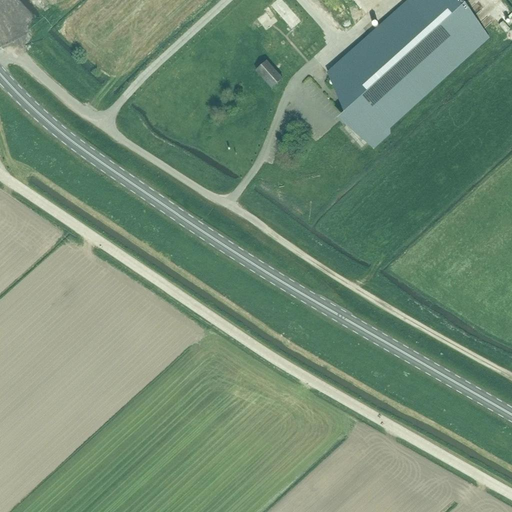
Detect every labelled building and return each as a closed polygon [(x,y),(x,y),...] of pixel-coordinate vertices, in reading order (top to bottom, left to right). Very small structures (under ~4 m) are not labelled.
[(380,130),(483,37),(449,0),(416,0),(332,77),(357,105),(347,114),(352,119),(351,120),(373,145),(384,135),(380,131),(380,130)] [(266,29),(280,45),(293,34),(278,18),(266,29)] [(243,29),(227,44),(237,56),(254,41),(243,29)] [(270,86),(286,74),(279,65),(276,67),(270,58),(260,66),(265,73),(262,75),(270,86)] [(437,97),(448,86),(443,80),(431,91),(437,97)]
